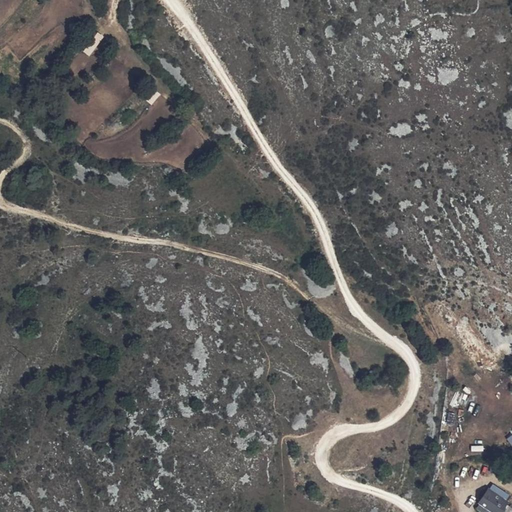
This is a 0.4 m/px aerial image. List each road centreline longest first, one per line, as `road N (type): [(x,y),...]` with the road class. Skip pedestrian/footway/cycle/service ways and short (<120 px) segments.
road 1 (track): [(378,339),(347,329),(280,274),(161,241),(101,234),(14,210),(0,197)]
road 2 (track): [(177,0),(312,211),(351,306),(378,339)]
road 3 (track): [(411,511),(329,471),(334,438),(389,422),(414,395),(407,355),(378,339)]
